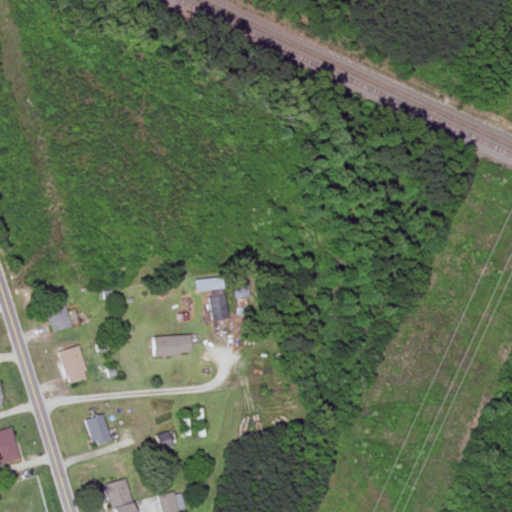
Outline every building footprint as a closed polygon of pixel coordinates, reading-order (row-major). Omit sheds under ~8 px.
[(194,291),(222,288),(221,276),(193,279),(194,291)] [(244,277),(230,277),(230,297),(244,297),(244,277)] [(224,317),(220,293),(204,295),(208,320),(224,317)] [(41,303),(47,331),(65,326),(59,299),(41,303)] [(187,334),(148,335),(149,354),(187,354),(187,334)] [(76,345),(56,349),(62,382),(82,379),(76,345)] [(89,446),(107,440),(98,413),(80,419),(89,446)] [(7,428),(0,429),(0,460),(14,457),(7,428)] [(108,511),(129,511),(121,478),(101,482),(108,511)] [(173,511),(170,491),(155,494),(158,511),(173,511)] [(177,509),(183,508),(180,493),(174,494),(177,509)]
